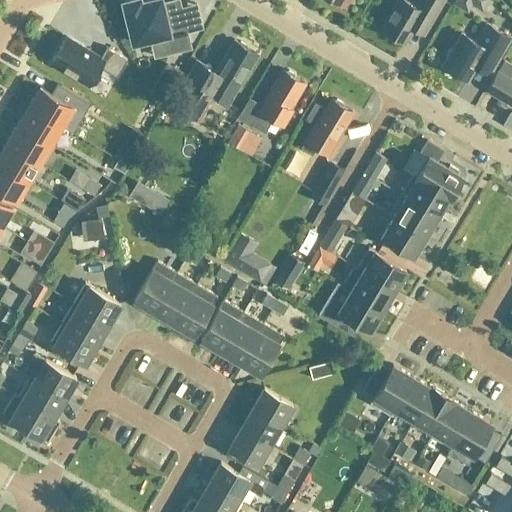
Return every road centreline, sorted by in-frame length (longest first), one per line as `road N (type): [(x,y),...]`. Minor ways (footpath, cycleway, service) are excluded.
road 1 (residential): [(98,397),(134,345),(215,383),(221,404),(195,451)]
road 2 (residential): [(394,86),(305,253)]
road 3 (residential): [(394,86),(247,0)]
road 4 (residential): [(511,153),(394,86)]
